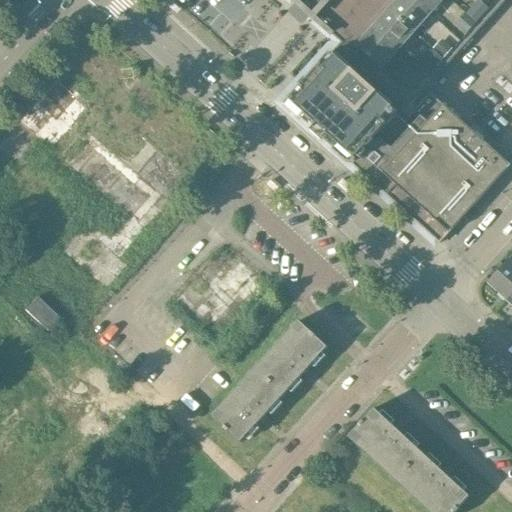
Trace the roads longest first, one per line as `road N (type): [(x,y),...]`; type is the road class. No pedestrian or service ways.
road 1 (residential): [(262,495),(165,404),(188,381),(118,313),(234,187)]
road 2 (tertiary): [(443,293),(271,145)]
road 3 (tertiary): [(271,145),(109,0)]
road 4 (residential): [(375,371),(511,495)]
road 5 (residential): [(262,495),(375,371)]
